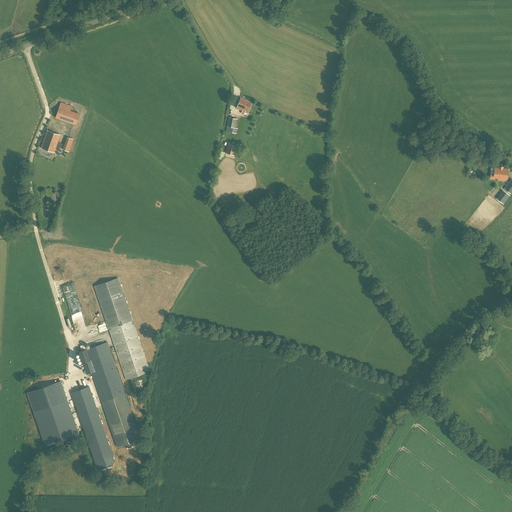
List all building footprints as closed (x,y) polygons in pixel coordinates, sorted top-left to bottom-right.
[(241,97),(237,108),(248,112),(252,102),(241,97)] [(61,102),(55,117),(76,125),(80,114),(70,110),(72,107),(72,106),(61,102)] [(225,131),(232,132),(232,133),(237,133),(238,129),(235,128),(237,119),(228,117),(225,131)] [(41,148),(54,152),(55,149),(57,149),(58,147),(60,148),(62,144),(57,142),(60,134),(48,130),(41,148)] [(225,152),(235,155),(238,146),(228,143),(225,152)] [(479,160),(476,163),(481,169),(485,166),(479,160)] [(490,178),(493,179),(502,180),(502,179),(507,179),(508,169),(503,168),(504,167),(498,166),(498,168),(495,167),(494,174),(490,173),(490,178)] [(510,195),(503,190),(502,190),(500,192),(496,198),(503,204),(510,195)] [(94,286),(126,379),(150,371),(132,320),(118,278),(94,286)] [(74,284),(63,287),(67,297),(69,297),(68,294),(67,291),(75,289),(74,284)] [(92,373),(117,447),(141,439),(107,342),(79,352),(87,374),(92,373)] [(79,434),(61,381),(27,392),(45,446),(79,434)] [(99,467),(100,470),(112,466),(110,463),(115,461),(89,386),(71,392),(97,467),(99,467)]
